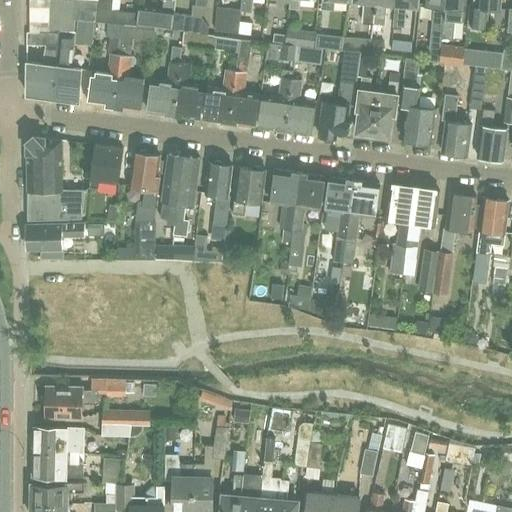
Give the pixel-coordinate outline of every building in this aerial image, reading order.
[(30,0),(31,30),(50,31),(51,0),(30,0)] [(51,0),(50,31),(75,32),(76,18),(75,0),(51,0)] [(75,0),(76,18),(97,20),(99,0),(75,0)] [(99,0),(97,20),(137,24),(138,14),(113,10),(114,0),(99,0)] [(165,0),(164,9),(176,10),(177,10),(177,0),(165,0)] [(242,0),(241,10),(251,11),(252,0),(242,0)] [(299,9),(300,0),(289,0),(289,3),(289,8),(299,9)] [(373,22),(375,0),(365,0),(364,22),(373,22)] [(396,2),(395,0),(375,0),(373,22),(385,24),(387,1),(396,2)] [(394,26),(405,27),(407,3),(416,4),(416,0),(395,0),(396,2),(394,26)] [(442,37),(445,0),(424,0),(424,4),(434,5),(430,49),(429,60),(440,61),(441,50),(441,49),(441,47),(442,37)] [(445,0),(442,37),(453,38),(455,20),(464,21),(466,0),(445,0)] [(486,30),(488,8),(501,9),(501,0),(475,0),(475,5),(471,5),(468,28),(486,30)] [(137,24),(136,26),(156,28),(173,30),(175,14),(176,10),(164,9),(139,6),(138,14),(137,24)] [(217,9),(215,32),(239,34),(240,23),(241,11),(217,9)] [(173,30),(187,32),(207,34),(208,27),(201,18),(175,14),(173,30)] [(78,18),(76,36),(93,38),(96,20),(90,20),(78,18)] [(93,71),(89,103),(114,106),(122,49),(123,37),(125,25),(112,23),(107,53),(111,53),(109,73),(93,71)] [(240,23),(239,34),(262,37),(264,25),(240,23)] [(156,28),(136,26),(125,25),(123,37),(122,49),(114,106),(141,110),(145,78),(129,76),(132,56),(134,39),(154,40),(156,28)] [(314,47),(316,33),(287,29),(286,35),(285,43),(297,45),(311,46),(314,47)] [(187,32),(185,45),(213,48),(214,35),(207,34),(187,32)] [(28,33),(27,45),(46,45),(58,45),(59,33),(28,33)] [(56,66),(54,98),(80,101),(82,69),(67,67),(69,50),(74,51),(75,49),(76,34),(59,33),(58,45),(58,49),(56,66)] [(285,43),(286,35),(274,33),(273,42),(281,43),(285,43)] [(344,50),(345,36),(316,33),(314,47),(344,50)] [(214,35),(213,48),(222,49),(239,51),(239,49),(241,38),(214,35)] [(345,36),(344,50),(370,53),(372,39),(345,36)] [(260,94),(244,92),(251,39),(241,38),(239,49),(239,51),(236,71),(229,122),(256,126),(260,94)] [(385,41),(372,39),(371,49),(370,53),(383,55),(385,41)] [(297,45),(285,43),(281,43),(280,49),(278,58),(294,60),(297,45)] [(309,65),(311,46),(297,45),(294,60),(294,62),(309,65)] [(174,115),(181,63),(183,47),(173,46),(168,81),(153,79),(149,111),(174,115)] [(511,50),(505,50),(502,68),(511,69),(511,50)] [(353,106),(355,91),(360,52),(348,51),(342,104),(323,102),(319,135),(338,137),(338,134),(346,135),(350,106),(353,106)] [(502,54),(489,53),(487,67),(501,68),(502,54)] [(420,59),(406,58),(400,105),(408,106),(404,137),(403,137),(403,139),(431,142),(432,141),(431,141),(436,109),(419,106),(421,88),(411,86),(412,79),(414,80),(418,77),(420,59)] [(54,98),(56,66),(27,61),(28,94),(54,98)] [(181,63),(174,115),(200,118),(205,86),(189,84),(192,64),(181,63)] [(482,107),(484,95),(488,67),(476,65),(470,106),(482,107)] [(229,122),(236,71),(226,69),(224,89),(208,87),(204,119),(229,122)] [(284,130),(291,78),(282,77),(279,97),(263,95),(259,127),(284,130)] [(291,78),(284,130),(312,134),(316,102),(300,99),(303,80),(291,78)] [(373,137),(378,95),(370,94),(371,81),(362,81),(358,111),(360,114),(358,132),(360,132),(361,135),(373,137)] [(378,95),(373,137),(386,138),(388,136),(390,136),(393,117),(396,115),(400,85),(390,84),(388,96),(378,95)] [(446,120),(442,151),(468,155),(472,124),(455,121),(459,96),(446,94),(442,119),(446,120)] [(511,121),(511,97),(506,97),(503,121),(511,121)] [(484,109),(478,156),(504,159),(508,128),(493,126),(495,110),(484,109)] [(28,197),(28,219),(71,219),(71,218),(82,218),(85,190),(63,188),(63,139),(35,135),(28,141),(28,142),(29,189),(28,197)] [(104,177),(114,179),(119,179),(124,148),(97,144),(92,176),(94,176),(93,187),(102,189),(104,177)] [(135,152),(131,185),(146,187),(144,201),(139,200),(137,220),(155,219),(156,208),(160,176),(158,176),(160,156),(149,154),(147,151),(141,150),(138,152),(135,152)] [(175,224),(184,156),(169,154),(163,201),(161,218),(168,219),(167,223),(175,224)] [(184,156),(175,224),(174,234),(187,235),(189,221),(184,220),(186,204),(194,205),(201,158),(184,156)] [(224,164),(222,161),(217,161),(215,163),(211,162),(206,193),(217,195),(213,224),(226,226),(231,196),(228,196),(233,166),(224,164)] [(248,200),(255,201),(261,202),(266,170),(263,170),(261,167),(254,166),(252,169),(240,167),(233,215),(245,216),(248,200)] [(291,228),(300,172),(276,169),(272,202),(287,204),(283,228),(291,230),(291,228)] [(308,224),(303,223),(305,207),(320,209),(325,175),(300,172),(291,228),(291,230),(288,268),(299,269),(308,224)] [(345,260),(355,180),(331,177),(327,210),(341,212),(335,258),(345,260)] [(353,261),(356,239),(360,214),(375,217),(380,183),(355,180),(345,260),(353,261)] [(401,220),(398,244),(393,244),(390,271),(404,273),(406,256),(415,188),(390,184),(385,218),(401,220)] [(440,191),(415,188),(406,256),(404,273),(413,274),(420,223),(435,225),(440,191)] [(457,228),(473,230),(477,197),(451,193),(447,227),(444,228),(441,252),(439,252),(433,292),(449,294),(454,254),(453,254),(457,228)] [(510,201),(485,198),(477,253),(491,255),(494,231),(506,233),(510,201)] [(118,221),(120,204),(109,203),(108,220),(118,221)] [(29,247),(29,249),(50,249),(62,249),(62,236),(85,236),(85,223),(28,223),(29,247)] [(222,261),(224,252),(209,250),(211,236),(197,234),(195,244),(193,261),(222,261)] [(136,236),(136,259),(155,259),(155,244),(156,244),(156,235),(136,236)] [(156,260),(172,260),(173,244),(156,244),(156,260)] [(172,260),(193,261),(195,244),(173,244),(172,260)] [(224,252),(222,261),(239,261),(240,250),(238,246),(225,244),(224,252)] [(433,292),(439,252),(426,250),(421,291),(433,292)] [(343,264),(333,263),(332,269),(331,280),(340,281),(342,271),(343,264)] [(495,267),(493,283),(497,283),(506,284),(506,278),(508,268),(496,266),(495,267)] [(286,283),(275,282),(274,296),(284,297),(286,283)] [(309,309),(311,297),(291,294),(289,306),(309,309)] [(370,327),(382,328),(384,316),(372,314),(370,327)] [(431,332),(445,335),(448,318),(433,316),(431,332)] [(511,328),(511,320),(503,319),(501,328),(511,330),(511,328)] [(427,333),(428,322),(418,321),(416,332),(427,333)] [(473,333),(467,333),(466,343),(466,344),(477,346),(477,339),(473,333)] [(124,396),(124,380),(106,379),(106,395),(124,396)] [(47,386),(46,415),(81,417),(81,403),(98,403),(99,389),(81,388),(81,387),(47,386)] [(232,411),(233,402),(208,393),(200,391),(198,399),(232,411)] [(249,409),(236,407),(234,421),(241,422),(250,423),(250,422),(251,409),(249,409)] [(104,411),(103,424),(131,425),(142,425),(150,426),(151,412),(104,411)] [(315,422),(305,421),(300,424),(295,464),(306,466),(315,422)] [(103,424),(103,436),(130,437),(131,425),(103,424)] [(389,424),(383,449),(393,451),(402,453),(408,428),(400,426),(389,424)] [(34,425),(33,451),(81,452),(84,452),(85,427),(34,425)] [(176,435),(176,426),(174,426),(164,426),(164,429),(164,440),(172,440),(176,440),(176,435)] [(194,463),(193,511),(212,511),(213,489),(214,457),(225,457),(230,427),(218,426),(216,445),(207,445),(206,463),(194,463)] [(424,455),(428,435),(414,432),(410,452),(424,455)] [(368,450),(378,452),(382,436),(371,434),(368,450)] [(437,439),(430,436),(427,447),(445,451),(447,442),(437,439)] [(268,439),(266,445),(264,459),(259,511),(278,511),(281,479),(272,478),(274,460),(275,446),(276,439),(268,439)] [(323,442),(311,440),(306,466),(304,479),(317,481),(318,468),(323,442)] [(475,450),(451,443),(447,461),(472,465),(475,450)] [(259,511),(264,459),(266,445),(256,444),(255,459),(253,484),(254,484),(253,496),(243,495),(241,511),(259,511)] [(368,450),(365,449),(360,474),(373,477),(378,452),(368,450)] [(81,462),(81,452),(33,451),(33,475),(66,476),(67,475),(84,476),(85,462),(81,462)] [(409,451),(407,465),(423,469),(426,455),(424,455),(410,452),(409,451)] [(193,511),(194,463),(180,463),(178,453),(166,453),(165,479),(174,480),(173,511),(193,511)] [(434,455),(426,453),(426,455),(423,469),(420,483),(428,485),(434,455)] [(103,475),(103,483),(107,483),(109,483),(116,483),(120,483),(120,476),(103,475)] [(241,511),(243,495),(244,475),(235,475),(233,494),(223,494),(221,511),(241,511)] [(297,511),(298,499),(288,499),(290,479),(281,479),(278,511),(297,511)] [(33,501),(67,502),(72,502),(72,491),(84,491),(85,481),(59,481),(58,483),(33,482),(33,501)] [(116,503),(116,483),(109,483),(107,483),(107,502),(116,503)] [(147,492),(147,496),(131,496),(131,483),(120,483),(116,483),(116,503),(116,506),(130,506),(129,511),(164,511),(165,485),(157,485),(157,486),(153,486),(147,492)] [(309,490),(306,511),(332,511),(335,493),(331,493),(320,491),(309,490)] [(424,511),(427,503),(429,492),(418,490),(416,501),(415,501),(412,511),(424,511)] [(335,493),(332,511),(358,511),(360,496),(335,493)] [(385,511),(382,511),(385,494),(375,493),(371,509),(370,509),(369,511),(385,511)] [(412,511),(415,501),(406,499),(402,511),(412,511)] [(67,511),(67,502),(33,501),(32,511),(67,511)] [(448,511),(447,511),(449,503),(439,501),(436,511),(448,511)] [(116,503),(107,502),(93,502),(92,511),(106,511),(107,511),(113,511),(116,511),(116,506),(116,503)]
